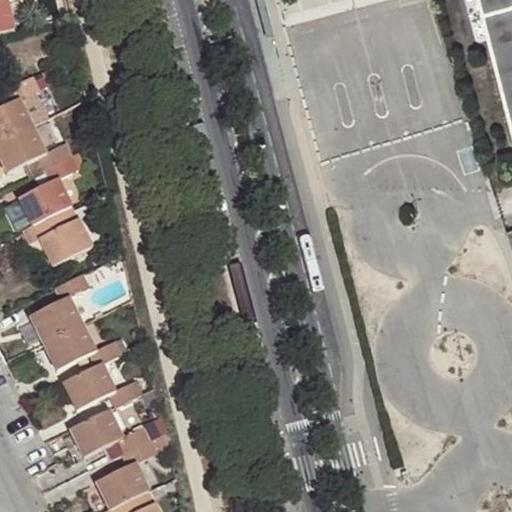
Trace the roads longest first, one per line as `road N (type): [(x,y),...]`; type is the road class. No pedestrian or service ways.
road 1 (tertiary): [(182,0),(318,511)]
road 2 (tertiary): [(357,511),(233,0)]
